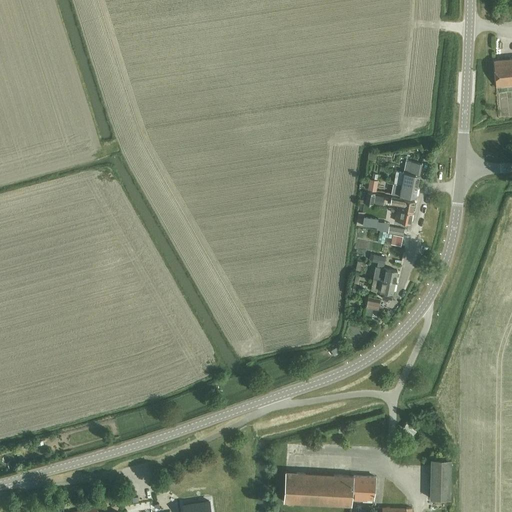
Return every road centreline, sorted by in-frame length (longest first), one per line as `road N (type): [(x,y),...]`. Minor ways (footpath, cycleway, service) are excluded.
road 1 (tertiary): [(0,484),(270,399),(363,361),(425,303),(450,246),(459,191)]
road 2 (tertiary): [(461,169),(469,0)]
road 3 (residential): [(459,191),(424,192),(400,292)]
